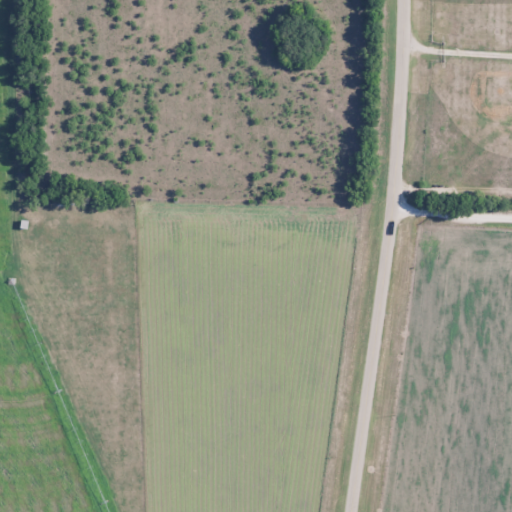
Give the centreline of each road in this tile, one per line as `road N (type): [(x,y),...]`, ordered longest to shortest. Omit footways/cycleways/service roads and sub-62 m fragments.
road 1 (secondary): [(350,511),(396,183),(404,0)]
road 2 (track): [(392,208),(511,215)]
